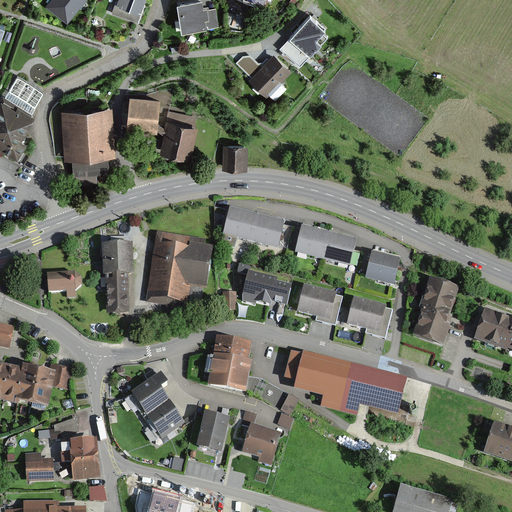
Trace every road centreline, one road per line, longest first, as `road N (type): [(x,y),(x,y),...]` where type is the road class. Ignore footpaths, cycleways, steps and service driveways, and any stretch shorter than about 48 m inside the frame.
road 1 (primary): [(511,275),(360,206),(281,183),(192,183),(65,222)]
road 2 (residential): [(390,366),(238,327),(150,353),(95,356)]
road 3 (residential): [(390,366),(407,261),(400,251),(334,222),(233,203)]
road 4 (residential): [(65,222),(48,159),(45,104),(119,61)]
road 5 (residential): [(298,511),(107,463)]
road 6 (residential): [(511,406),(390,366)]
